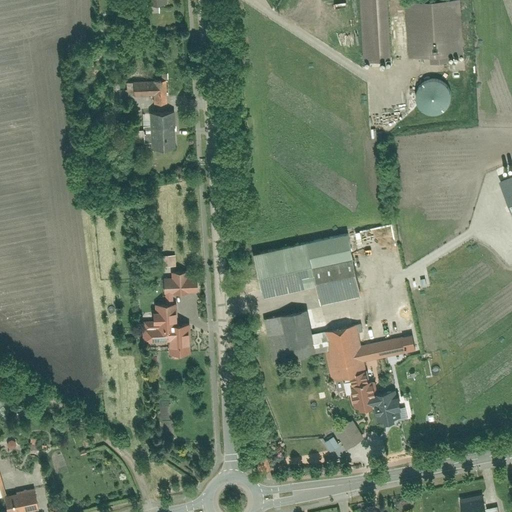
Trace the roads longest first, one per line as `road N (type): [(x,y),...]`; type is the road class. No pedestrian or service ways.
road 1 (tertiary): [(202,0),(230,477)]
road 2 (tertiary): [(511,454),(255,500)]
road 3 (track): [(0,363),(137,464),(149,511)]
